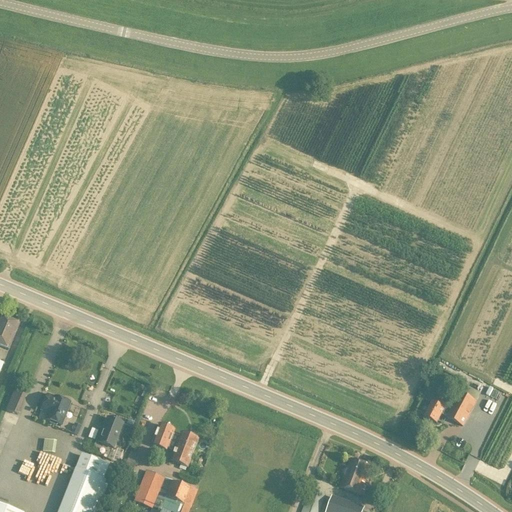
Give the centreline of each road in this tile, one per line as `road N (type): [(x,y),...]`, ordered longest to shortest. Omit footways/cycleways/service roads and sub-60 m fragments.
road 1 (secondary): [(489,511),(389,451),(0,284)]
road 2 (tertiary): [(0,4),(253,59),(335,53),(511,9)]
